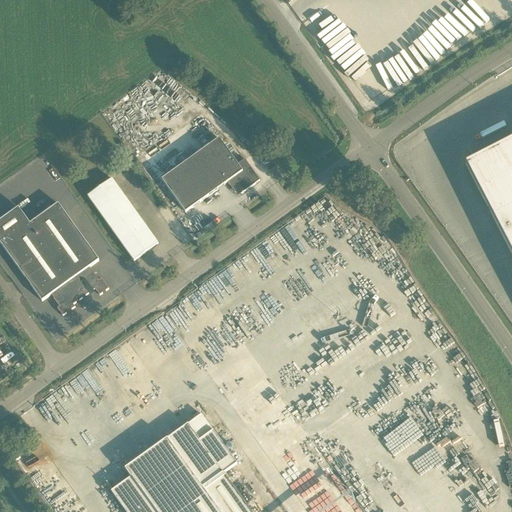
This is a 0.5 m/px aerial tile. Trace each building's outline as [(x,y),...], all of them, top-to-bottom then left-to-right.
[(162,180),(185,213),(228,183),(235,192),(242,194),(260,181),(245,160),(238,165),(219,139),(162,180)] [(511,140),(465,164),(511,254),(511,140)] [(158,244),(112,179),(87,197),(134,262),(158,244)] [(100,296),(109,289),(102,280),(99,281),(90,268),(99,261),(58,204),(30,224),(18,208),(0,221),(0,243),(42,302),(51,295),(60,307),(57,309),(63,317),(75,308),(73,305),(95,290),(100,296)] [(131,478),(111,492),(125,511),(250,511),(223,474),(237,464),(201,415),(125,470),(131,478)]
